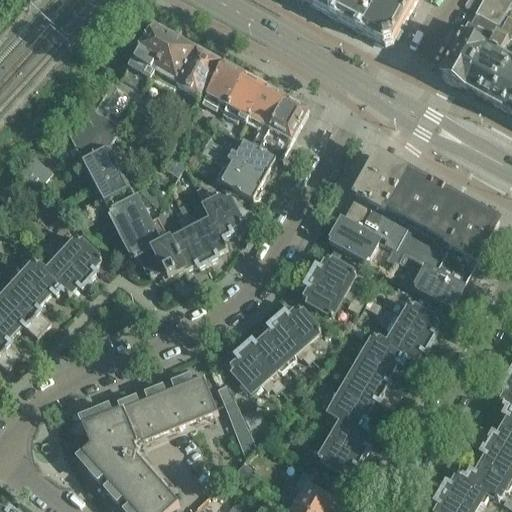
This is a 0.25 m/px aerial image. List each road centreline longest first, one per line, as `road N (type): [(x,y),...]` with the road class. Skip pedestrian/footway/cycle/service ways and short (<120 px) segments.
road 1 (residential): [(0,451),(50,398),(81,380),(224,321),(279,257),(355,111),(377,96)]
road 2 (residential): [(511,289),(388,511)]
road 3 (secondary): [(377,96),(216,0)]
road 4 (secondary): [(511,170),(377,96)]
road 5 (residential): [(459,0),(420,63),(377,96)]
